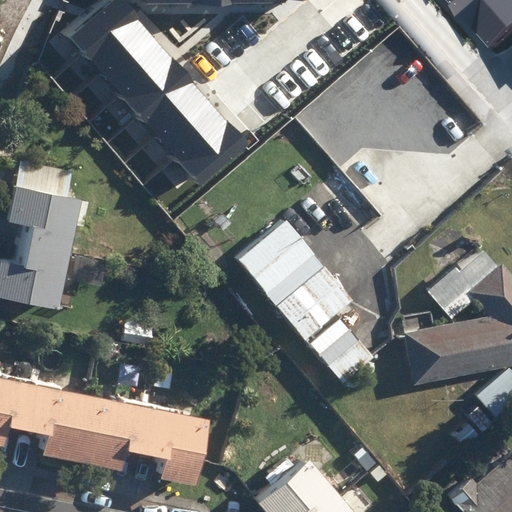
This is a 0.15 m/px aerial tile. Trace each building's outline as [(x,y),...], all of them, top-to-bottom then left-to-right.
[(82,53),(131,11),(121,0),(97,0),(62,31),(82,53)] [(473,29),(507,0),(464,0),(456,8),(473,29)] [(511,0),(507,0),(473,29),(492,50),(511,33),(511,0)] [(131,11),(82,53),(101,75),(150,33),(131,11)] [(150,33),(101,75),(121,97),(170,55),(150,33)] [(170,55),(121,97),(139,118),(188,76),(170,55)] [(188,76),(139,118),(157,138),(205,96),(188,76)] [(205,96),(157,138),(175,159),(224,116),(205,96)] [(241,136),(224,116),(175,159),(192,179),(241,136)] [(0,271),(0,295),(57,308),(81,200),(72,198),(76,177),(33,168),(29,190),(16,187),(9,221),(28,225),(19,267),(2,263),(0,271)] [(285,221),(238,259),(306,341),(353,303),(285,221)] [(400,334),(409,385),(511,365),(511,281),(496,263),(492,266),(479,251),(455,272),(452,268),(424,293),(447,320),(470,300),(485,318),(400,334)] [(149,269),(161,271),(163,258),(151,257),(149,269)] [(187,283),(160,280),(158,296),(185,299),(187,283)] [(341,320),(311,344),(344,383),(373,359),(341,320)] [(121,322),(117,341),(143,346),(147,327),(121,322)] [(115,346),(101,344),(99,359),(113,360),(115,346)] [(474,397),(492,417),(511,399),(511,374),(506,368),(474,397)] [(0,377),(0,422),(28,428),(24,448),(62,456),(75,393),(0,377)] [(75,393),(62,456),(100,464),(105,443),(146,451),(142,473),(176,480),(189,416),(75,393)] [(439,495),(454,511),(511,511),(511,455),(505,448),(465,483),(459,477),(439,495)] [(354,511),(312,461),(262,503),(268,511),(354,511)]
